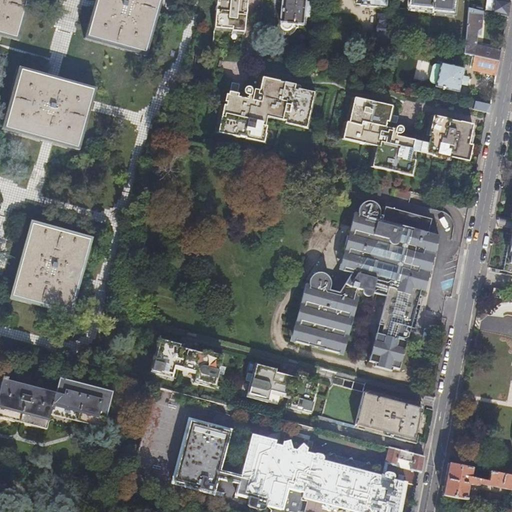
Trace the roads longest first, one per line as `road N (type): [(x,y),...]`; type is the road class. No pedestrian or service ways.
road 1 (unknown): [(439,456),(166,384),(146,373),(146,358),(161,334),(448,404)]
road 2 (residential): [(511,62),(428,511)]
